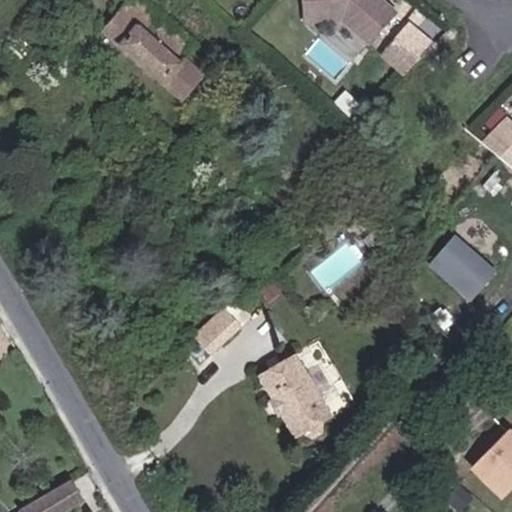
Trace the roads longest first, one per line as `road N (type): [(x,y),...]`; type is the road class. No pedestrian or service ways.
road 1 (residential): [(144,511),(0,257)]
road 2 (unknown): [(121,471),(178,427),(218,375),(272,326)]
